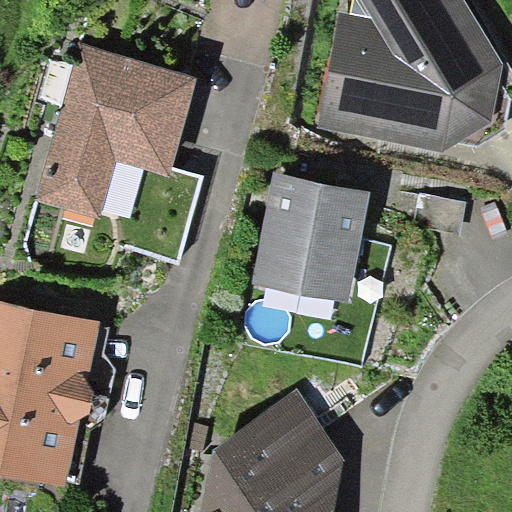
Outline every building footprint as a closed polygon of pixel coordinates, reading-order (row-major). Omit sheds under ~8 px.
[(506,100),(444,0),(369,0),(391,36),(340,26),(323,119),(438,141),(506,100)] [(98,183),(106,154),(160,169),(183,82),(72,51),(40,167),(98,183)] [(276,182),(258,279),(337,294),(342,263),(355,255),(358,240),(349,227),(355,197),(276,182)] [(130,252),(168,263),(174,264),(190,206),(146,194),(130,252)] [(453,236),(459,205),(396,194),(390,225),(453,236)] [(67,375),(78,322),(0,305),(0,469),(45,479),(59,415),(67,417),(81,407),(84,391),(75,377),(67,375)] [(287,408),(215,457),(204,511),(320,511),(329,468),(287,408)]
